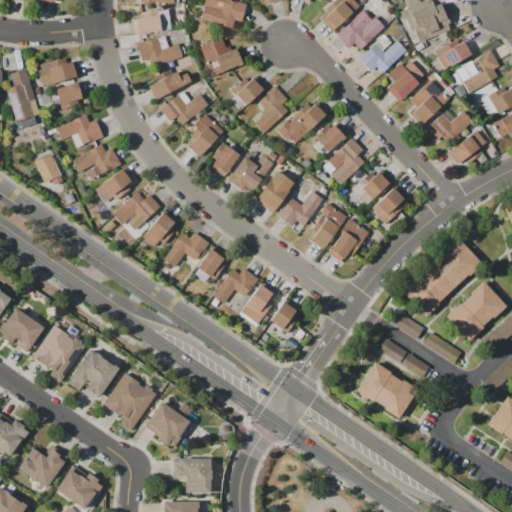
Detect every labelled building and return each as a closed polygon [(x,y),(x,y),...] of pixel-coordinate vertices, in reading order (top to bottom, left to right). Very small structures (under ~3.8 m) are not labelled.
[(200,19),(205,0),(227,0),(235,2),(235,1),(246,4),(240,22),(235,20),(232,29),(200,19)] [(353,0),(358,6),(332,31),(321,20),(328,13),(326,10),(336,0),(353,0)] [(400,12),(407,8),(420,3),(427,0),(430,0),(433,6),(440,3),(440,5),(447,2),(453,15),(448,17),(450,21),(448,22),(451,30),(419,43),(418,41),(411,44),(406,33),(407,32),(401,19),(403,19),(400,12)] [(407,8),(403,0),(419,0),(420,3),(407,8)] [(133,35),(131,19),(142,17),(142,13),(167,9),(170,30),(133,35)] [(384,26),(360,49),(353,43),(349,47),(336,34),(344,26),(345,28),(351,22),(350,22),(362,10),(371,20),(375,17),(384,26)] [(135,43),(156,36),(161,50),(177,44),(182,57),(151,68),(149,59),(142,62),(135,43)] [(199,48),(221,39),(227,51),(235,47),(236,49),(240,48),(246,61),(212,76),(199,48)] [(433,51),(454,39),(457,44),(466,39),(474,53),(451,67),(450,66),(444,69),(433,51)] [(396,40),(405,50),(382,73),(376,67),(371,71),(357,58),(365,51),(366,52),(374,44),(383,53),(396,40)] [(498,76),(468,93),(455,71),(463,66),(471,61),(471,62),(481,56),(480,55),(490,49),(499,65),(493,69),(498,76)] [(36,65),(48,61),(48,62),(65,57),(67,63),(75,61),(79,76),(42,87),(36,65)] [(418,83),(405,94),(407,96),(403,99),(402,98),(398,101),(388,90),(391,87),(390,86),(394,82),(387,74),(400,62),(418,83)] [(25,68),(39,114),(33,116),(35,123),(23,127),(21,120),(16,121),(6,88),(14,86),(10,73),(25,68)] [(155,99),(148,86),(176,72),(179,77),(185,73),(190,81),(155,99)] [(265,87),(245,105),(231,91),(245,78),(248,81),(254,76),(265,87)] [(409,100),(430,80),(448,100),(421,125),(410,114),(416,108),(409,100)] [(48,91),(80,81),(85,97),(82,97),(83,99),(78,101),(79,104),(61,109),(58,99),(51,101),(48,91)] [(263,133),(254,124),(267,111),(258,102),(267,94),(266,93),(274,86),(286,99),(280,104),(287,110),(263,133)] [(480,100),(502,87),(505,91),(511,87),(511,104),(497,114),(496,112),(488,116),(482,106),(483,105),(480,100)] [(39,95),(47,92),(50,102),(42,105),(39,95)] [(207,105),(181,125),(175,117),(169,121),(159,109),(177,95),(185,105),(199,94),(207,105)] [(294,143),(289,138),(286,141),(276,130),(287,120),(289,122),(295,117),(293,116),(306,103),(310,108),(317,102),(327,113),(294,143)] [(441,114),(449,123),(462,111),(471,121),(447,143),(441,136),(435,141),(425,130),(441,114)] [(493,123),(511,111),(511,136),(510,138),(507,133),(499,137),(495,130),(497,129),(493,123)] [(199,156),(188,146),(197,137),(189,130),(198,120),(198,121),(204,114),(222,131),(199,156)] [(55,128),(85,115),(88,122),(94,120),(101,136),(82,145),(77,133),(60,140),(55,128)] [(347,133),(328,152),(313,137),(324,126),(327,130),(336,122),(347,133)] [(477,130),(486,142),(478,148),(482,152),(468,164),(464,159),(457,164),(448,152),(477,130)] [(327,161),(351,139),(362,150),(356,155),(363,162),(339,184),(330,174),(329,175),(322,167),(327,162),(327,161)] [(239,155),(223,177),(211,168),(213,164),(212,163),(216,158),(212,156),(221,143),(239,155)] [(91,180),(86,172),(97,166),(95,163),(78,173),(71,160),(100,144),(104,151),(111,147),(119,163),(91,180)] [(270,151),(275,154),(271,161),(266,157),(270,151)] [(34,161),(50,154),(53,160),(54,159),(56,165),(55,165),(60,175),(43,182),(34,161)] [(244,157),(254,164),(261,155),(273,164),(249,195),(227,179),(244,157)] [(280,155),(285,159),(280,165),(275,162),(280,155)] [(306,159),(310,163),(305,168),(301,163),(306,159)] [(124,167),(133,179),(125,185),(129,189),(114,201),(101,184),(124,167)] [(371,200),(357,185),(370,173),(373,177),(381,170),(391,181),(371,200)] [(276,171),(293,183),(273,212),(255,200),(276,171)] [(321,172),(329,180),(325,185),(317,176),(321,172)] [(371,208),(396,185),(406,196),(400,202),(404,207),(385,223),(371,208)] [(322,199),(303,226),(296,221),(291,226),(277,216),(283,207),(284,208),(291,198),(301,205),(311,191),(322,199)] [(136,192),(143,199),(148,194),(159,206),(138,227),(134,223),(127,230),(113,215),(136,192)] [(63,198),(71,194),(74,201),(66,205),(63,198)] [(345,217),(323,249),(310,240),(316,232),(312,230),(323,214),(320,212),(327,203),(345,217)] [(511,206),(503,210),(511,231),(511,206)] [(165,210),(176,220),(170,227),(175,230),(163,244),(159,240),(153,247),(141,237),(165,210)] [(367,233),(349,257),(346,254),(340,262),(326,252),(332,245),(333,246),(344,231),(342,230),(349,219),(367,233)] [(182,233),(189,238),(193,233),(203,239),(203,238),(208,242),(204,247),(204,248),(201,252),(201,251),(194,261),(184,253),(174,267),(163,259),(182,233)] [(458,239),(481,264),(468,276),(468,275),(435,303),(437,305),(425,316),(401,289),(414,278),(416,280),(447,253),(445,251),(458,239)] [(209,248),(223,259),(220,263),(224,265),(213,279),(196,267),(207,253),(206,252),(209,248)] [(232,268),(238,273),(242,268),(258,279),(254,285),(255,285),(246,298),(233,289),(224,303),(213,295),(232,268)] [(482,281),(506,306),(493,317),(492,317),(482,326),(483,327),(468,341),(445,316),(460,302),(461,303),(471,294),(470,293),(482,281)] [(262,282),(274,290),(269,298),(273,301),(257,323),(241,312),(262,282)] [(0,291),(10,298),(0,313),(0,291)] [(285,298),(297,307),(292,315),(297,318),(287,333),(269,321),(285,298)] [(15,308),(43,327),(26,352),(12,342),(10,344),(1,337),(2,335),(0,333),(0,326),(3,322),(4,323),(15,308)] [(415,339),(395,326),(403,315),(423,328),(415,339)] [(52,325),(67,334),(66,336),(72,340),(74,337),(81,342),(80,343),(85,346),(60,383),(48,375),(52,369),(49,367),(48,368),(31,357),(52,325)] [(422,343),(429,332),(460,352),(453,363),(422,343)] [(288,337),(298,344),(295,350),(285,343),(288,337)] [(89,349),(118,368),(98,398),(85,388),(89,382),(86,380),(79,391),(67,383),(89,349)] [(511,370),(511,352),(506,357),(511,364),(488,379),(492,385),(511,370)] [(374,361),(402,379),(403,378),(418,388),(398,419),(383,409),(384,408),(356,390),(374,361)] [(124,373),(139,383),(138,384),(144,388),(146,385),(153,389),(152,391),(155,393),(131,431),(119,424),(124,417),(120,414),(119,416),(103,405),(124,373)] [(485,426),(511,443),(511,404),(503,398),(485,426)] [(160,401),(177,412),(185,418),(189,420),(178,436),(180,438),(173,447),(168,443),(166,446),(156,440),(160,434),(158,432),(156,434),(144,426),(160,401)] [(177,412),(183,403),(191,409),(185,418),(177,412)] [(0,449),(0,420),(4,423),(5,421),(11,425),(14,420),(24,426),(23,428),(28,432),(21,442),(20,441),(9,456),(0,449)] [(32,446),(46,456),(52,447),(67,457),(47,488),(37,481),(36,482),(29,477),(29,476),(18,469),(32,446)] [(511,456),(505,453),(499,464),(511,471),(511,456)] [(172,458),(209,458),(209,469),(210,469),(210,478),(209,478),(209,493),(184,493),(184,479),(172,479),(172,458)] [(56,489),(72,466),(87,475),(89,472),(100,479),(98,482),(103,485),(96,495),(95,494),(85,509),(56,489)] [(0,511),(0,487),(27,505),(22,511),(0,511)] [(162,511),(162,501),(197,502),(196,511),(162,511)]
